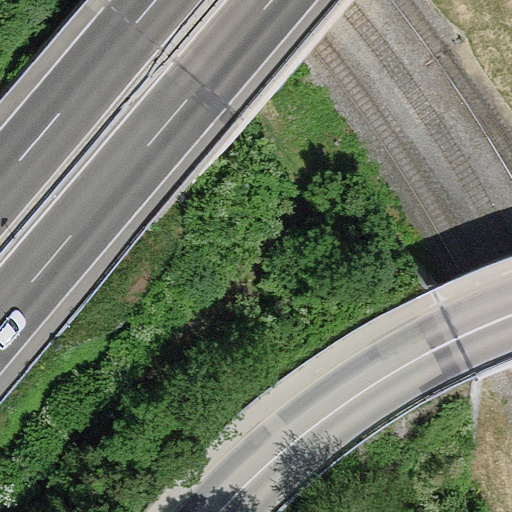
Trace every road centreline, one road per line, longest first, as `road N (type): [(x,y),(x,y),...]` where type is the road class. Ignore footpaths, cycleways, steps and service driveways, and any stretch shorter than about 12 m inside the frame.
road 1 (motorway): [(0,321),(273,0)]
road 2 (unclassified): [(511,323),(365,393),(273,465),(230,511)]
road 3 (motorway): [(153,0),(0,181)]
